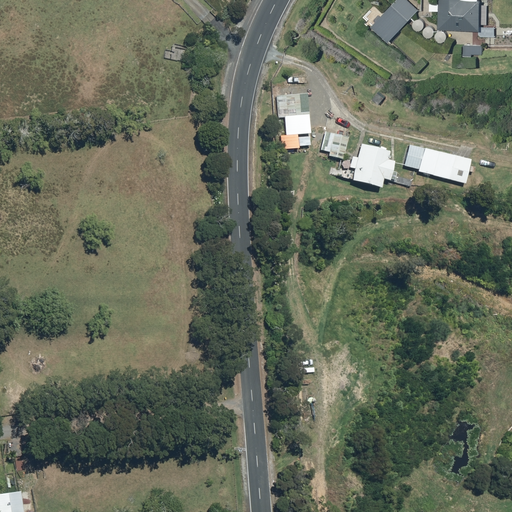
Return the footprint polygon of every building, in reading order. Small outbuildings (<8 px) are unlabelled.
[(393,37),(419,6),(412,0),(396,0),(385,14),(376,7),(369,17),(393,37)] [(440,0),(440,27),(478,27),(484,27),(484,23),(484,0),(440,0)] [(484,23),(484,27),(478,27),(478,36),(497,36),(497,23),(484,23)] [(308,133),(308,86),(277,86),(277,133),(308,133)] [(347,138),(324,129),(316,150),(339,159),(347,138)] [(308,136),(284,137),(285,149),(309,148),(308,136)] [(352,163),(348,162),(341,160),(336,177),(379,190),(381,181),(385,182),(392,160),(386,159),(388,152),(358,143),(354,156),(352,163)] [(470,163),(408,144),(402,166),(416,171),(415,174),(461,188),(464,176),(468,177),(470,170),(468,169),(470,163)] [(21,511),(20,491),(0,492),(0,511),(21,511)]
